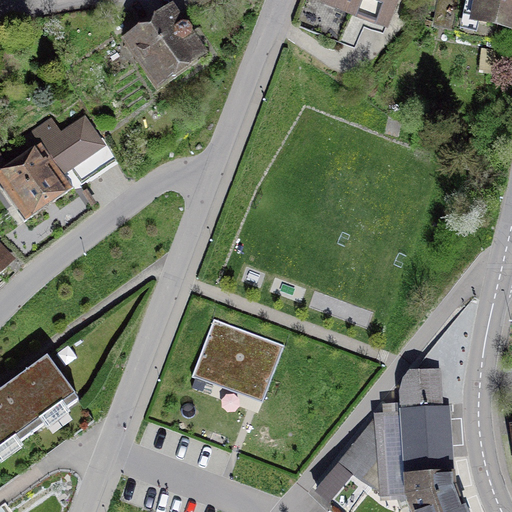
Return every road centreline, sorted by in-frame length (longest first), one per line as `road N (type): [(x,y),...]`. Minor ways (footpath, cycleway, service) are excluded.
road 1 (residential): [(82,511),(206,181)]
road 2 (tertiary): [(506,249),(478,412),(501,511)]
road 3 (residential): [(0,311),(157,181),(179,174),(206,181)]
road 4 (residential): [(206,181),(277,0)]
